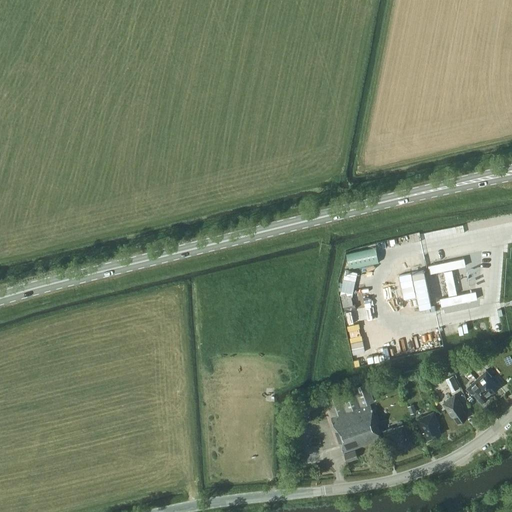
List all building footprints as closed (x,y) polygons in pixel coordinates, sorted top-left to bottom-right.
[(376,247),(346,253),(349,269),(379,263),(376,247)] [(464,258),(428,265),(430,273),(466,266),(464,258)] [(357,272),(345,270),(340,295),(341,295),(352,297),(357,272)] [(432,306),(424,270),(412,273),(420,308),(432,306)] [(457,294),(452,270),(444,271),(449,295),(457,294)] [(416,297),(411,273),(399,275),(404,299),(416,297)] [(476,291),(440,298),(441,306),(477,299),(476,291)] [(478,352),(481,360),(487,358),(484,350),(478,352)] [(463,359),(466,367),(473,365),(470,357),(463,359)] [(463,359),(456,361),(451,362),(454,370),(466,367),(463,359)] [(476,379),(490,393),(492,391),(492,392),(499,386),(490,376),(491,375),(486,370),(476,379)] [(445,379),(452,392),(460,387),(453,375),(445,379)] [(488,395),(490,393),(476,379),(466,388),(472,393),(473,392),(482,402),(489,396),(488,395)] [(374,401),(367,381),(324,395),(324,393),(304,399),(308,410),(327,403),(331,415),(374,401)] [(460,401),(455,394),(443,403),(452,416),(453,415),(458,422),(468,416),(463,408),(464,407),(460,401)] [(390,442),(394,452),(411,446),(403,424),(392,428),(391,427),(380,431),(371,404),(331,418),(343,452),(382,438),(386,436),(388,443),(390,442)] [(410,414),(417,411),(414,404),(408,406),(410,414)] [(440,425),(434,411),(417,418),(423,432),(424,431),(428,439),(433,437),(441,433),(438,426),(440,425)] [(355,450),(344,453),(347,461),(358,457),(355,450)]
